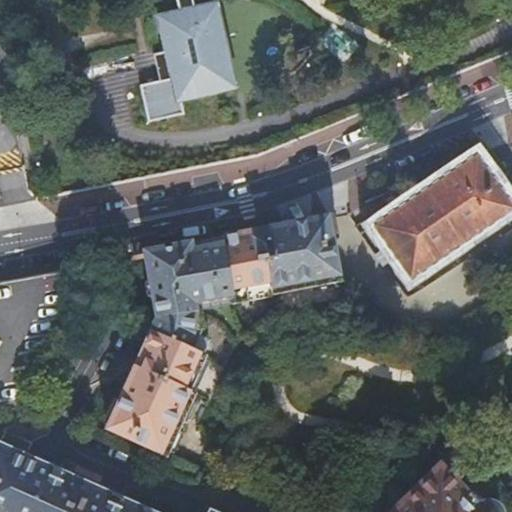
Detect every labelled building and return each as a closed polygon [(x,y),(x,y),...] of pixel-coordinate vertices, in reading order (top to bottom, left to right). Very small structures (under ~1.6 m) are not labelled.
[(183,100),(233,87),(214,9),(161,21),(174,80),(144,88),(152,123),(187,116),(183,100)] [(479,157),(493,177),(504,169),(491,149),(479,157)] [(511,214),(511,204),(493,177),(479,157),(476,154),(370,224),(411,282),(511,214)] [(328,223),(328,220),(327,218),(326,218),(317,220),(313,220),(146,252),(148,262),(150,276),(146,282),(149,296),(155,300),(158,317),(122,399),(113,418),(109,428),(166,454),(168,450),(190,402),(195,392),(189,389),(203,358),(205,354),(204,354),(194,349),(200,336),(204,326),(201,310),(212,308),(210,298),(233,294),(271,287),(272,293),(273,292),(311,285),(336,280),(339,280),(332,242),(328,223)] [(335,222),(328,223),(332,242),(339,240),(335,222)] [(336,280),(311,285),(312,292),(337,288),(336,280)] [(274,296),(273,292),(272,293),(271,287),(233,294),(235,304),(274,296)] [(235,304),(233,294),(210,298),(212,308),(235,304)] [(210,340),(200,336),(194,349),(204,354),(210,340)] [(210,361),(203,358),(189,389),(195,392),(196,393),(210,361)] [(106,415),(113,418),(122,399),(115,396),(106,415)] [(197,405),(190,402),(168,450),(175,453),(197,405)] [(499,511),(499,510),(497,507),(495,505),(486,499),(479,506),(463,491),(439,466),(393,511),(148,511),(121,500),(0,445),(0,511),(499,511)] [(468,486),(463,491),(479,506),(486,499),(468,486)]
